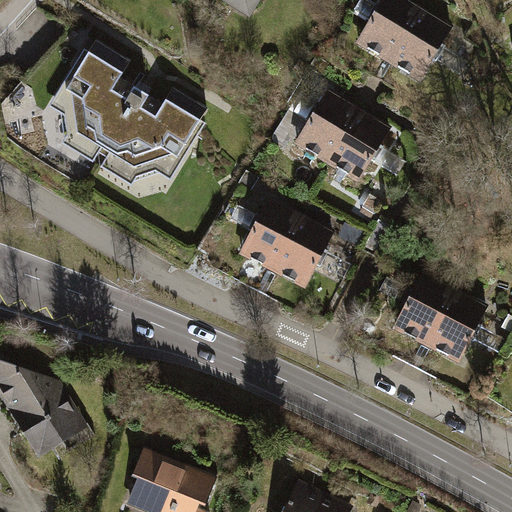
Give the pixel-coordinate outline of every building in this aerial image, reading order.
[(213,0),(251,20),(262,0),(213,0)] [(404,0),(387,0),(359,55),(396,73),(427,12),(404,0)] [(462,29),(427,12),(396,73),(431,91),(462,29)] [(39,136),(165,212),(208,140),(82,64),(39,136)] [(333,98),(301,160),(338,179),(370,117),(333,98)] [(403,133),(370,117),(338,179),(373,196),(403,133)] [(272,201),(240,262),(276,281),(308,220),(272,201)] [(342,236),(308,220),(276,281),(312,298),(342,236)] [(397,337),(431,354),(459,300),(424,283),(397,337)] [(494,317),(459,300),(431,354),(466,371),(494,317)] [(0,395),(36,460),(85,433),(57,386),(0,361),(0,395)] [(120,507),(133,511),(212,511),(224,482),(143,450),(120,507)] [(280,511),(322,511),(329,500),(296,483),(280,511)] [(350,511),(329,500),(322,511),(350,511)]
